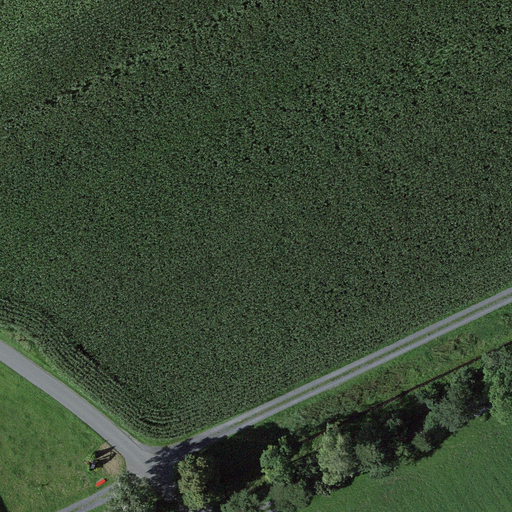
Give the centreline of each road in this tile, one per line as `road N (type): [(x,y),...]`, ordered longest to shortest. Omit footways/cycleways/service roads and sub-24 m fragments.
road 1 (track): [(511,296),(62,511)]
road 2 (track): [(511,392),(259,511)]
road 3 (track): [(0,351),(90,416),(186,511)]
